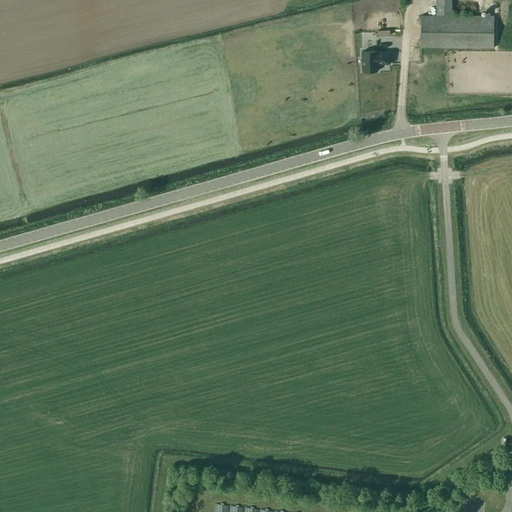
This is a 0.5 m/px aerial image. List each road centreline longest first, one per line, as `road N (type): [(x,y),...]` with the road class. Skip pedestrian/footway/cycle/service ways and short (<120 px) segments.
road 1 (tertiary): [(0,246),(440,127)]
road 2 (unclassified): [(440,127),(456,325),(511,412)]
